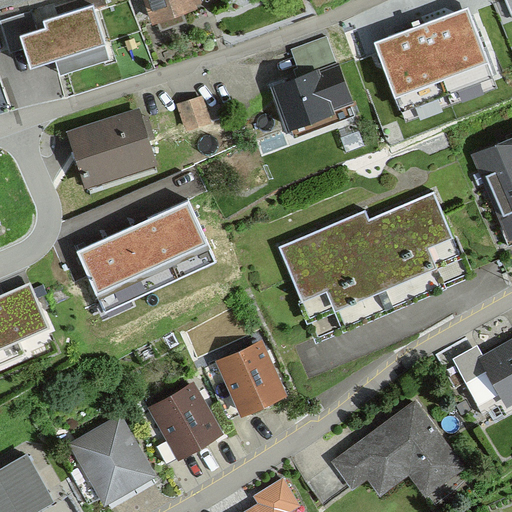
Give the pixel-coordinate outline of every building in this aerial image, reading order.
[(145,0),(153,21),(190,8),(187,0),(145,0)] [(48,41),(24,49),(29,66),(102,43),(90,6),(69,13),(66,6),(53,10),(56,17),(42,21),(48,41)] [(467,7),(421,25),(442,81),(489,63),(467,7)] [(0,21),(0,27),(7,50),(38,41),(29,12),(0,21)] [(421,25),(375,42),(396,98),(442,81),(421,25)] [(323,38),(296,48),(304,71),(300,72),(302,78),(273,89),(287,127),(319,115),(324,128),(352,117),(323,38)] [(186,129),(206,122),(197,98),(178,105),(186,129)] [(84,183),(151,161),(136,113),(68,135),(84,183)] [(506,246),(511,243),(511,139),(474,156),(494,201),(487,204),(506,246)] [(316,337),(465,274),(458,257),(459,256),(432,192),(367,219),(363,210),(276,247),(308,321),(309,320),(316,337)] [(190,201),(78,251),(105,312),(217,261),(190,201)] [(28,286),(0,297),(0,351),(48,331),(28,286)] [(226,420),(241,413),(280,395),(257,343),(202,368),(226,420)] [(511,353),(487,367),(506,402),(511,398),(511,353)] [(136,415),(164,464),(216,434),(188,385),(136,415)] [(332,462),(350,486),(366,475),(378,492),(407,471),(421,490),(457,463),(412,403),(387,422),(391,427),(362,448),(358,443),(332,462)] [(72,445),(103,500),(148,474),(117,419),(72,445)] [(0,468),(0,511),(17,511),(47,496),(24,455),(0,468)] [(280,480),(253,497),(262,510),(258,511),(285,511),(296,505),(280,480)]
